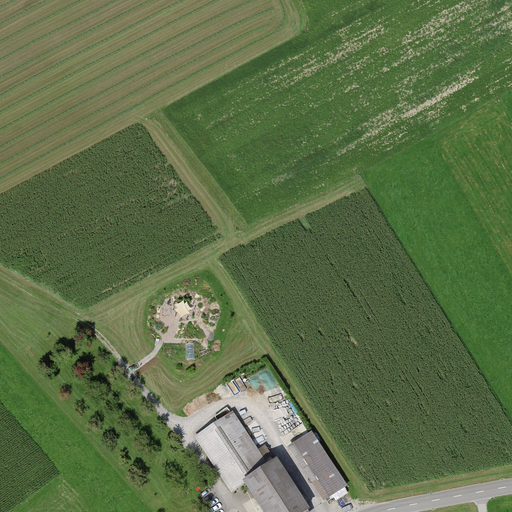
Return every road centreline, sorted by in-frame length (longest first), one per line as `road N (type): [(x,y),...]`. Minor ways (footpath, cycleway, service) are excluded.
road 1 (track): [(184,423),(93,328),(0,273)]
road 2 (tertiary): [(511,486),(381,511)]
